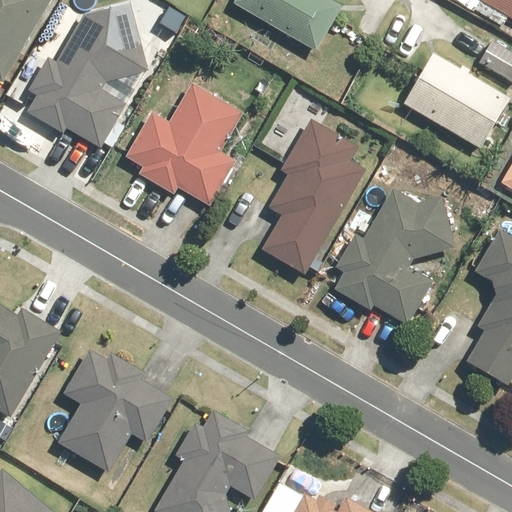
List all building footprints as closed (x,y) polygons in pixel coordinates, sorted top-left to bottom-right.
[(0,0),(0,78),(5,82),(53,0),(0,0)] [(345,9),(330,0),(238,0),(237,3),(317,53),(345,9)] [(511,0),(464,0),(511,23),(511,0)] [(102,90),(107,83),(148,72),(135,21),(110,28),(87,14),(57,63),(50,59),(29,92),(37,97),(28,112),(65,134),(68,127),(103,148),(128,105),(102,90)] [(511,54),(491,41),(478,62),(511,83),(511,54)] [(438,58),(410,107),(483,148),(511,99),(438,58)] [(127,158),(145,168),(145,169),(146,169),(142,177),(173,195),(178,187),(196,197),(209,205),(234,162),(220,154),(243,114),(193,85),(170,125),(152,115),(127,158)] [(264,249),(306,274),(366,173),(350,163),(360,148),(325,126),(323,130),(311,122),(277,170),(291,179),(275,204),(287,211),(264,249)] [(384,212),(371,240),(368,238),(366,240),(357,236),(338,270),(345,274),(339,285),(408,326),(436,280),(410,264),(412,260),(454,252),(444,199),(418,204),(394,192),(385,210),(384,210),(384,212)] [(511,237),(500,231),(478,278),(502,289),(464,360),(509,384),(511,378),(511,237)] [(0,409),(12,417),(61,336),(5,303),(3,306),(0,304),(0,409)] [(176,399),(89,351),(63,397),(81,407),(61,444),(110,471),(130,434),(150,446),(176,399)] [(280,456),(248,437),(249,434),(213,412),(154,511),(153,511),(231,511),(228,492),(232,484),(256,498),(280,456)] [(0,473),(0,511),(53,511),(2,471),(0,473)] [(294,511),(361,511),(310,484),(294,511)]
